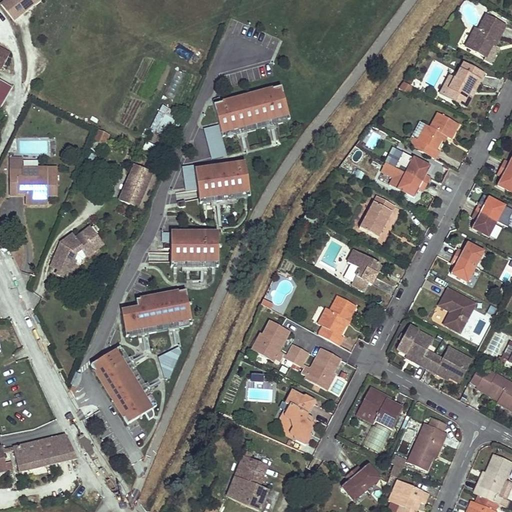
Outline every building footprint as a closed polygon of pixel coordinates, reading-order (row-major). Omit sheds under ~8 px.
[(7,0),(1,5),(13,21),(25,12),(23,9),(33,2),(35,4),(40,0),(7,0)] [(35,4),(33,2),(23,9),(25,12),(35,4)] [(504,27),(485,17),(477,31),(474,30),(464,48),(484,58),(491,45),(494,47),(504,27)] [(494,47),(491,45),(484,58),(487,60),(494,47)] [(9,54),(0,49),(0,68),(2,69),(9,54)] [(483,75),(462,64),(454,80),(445,97),(466,108),(470,100),(466,98),(471,89),(475,91),(483,75)] [(175,100),(183,72),(174,70),(166,98),(175,100)] [(454,80),(448,76),(440,94),(445,97),(454,80)] [(0,106),(0,107),(13,85),(0,78),(0,106)] [(402,83),(397,90),(407,96),(411,88),(402,83)] [(221,132),(288,115),(280,87),(220,103),(219,98),(214,99),(213,102),(219,125),(221,132)] [(475,91),(471,89),(466,98),(470,100),(475,91)] [(170,141),(182,116),(161,106),(149,131),(170,141)] [(410,147),(435,160),(439,152),(436,150),(441,141),(444,135),(447,137),(451,140),(458,126),(438,115),(430,128),(426,126),(418,141),(414,139),(410,147)] [(109,135),(99,131),(94,141),(104,146),(109,135)] [(511,156),(508,164),(503,161),(496,175),(501,178),(496,186),(511,194),(511,156)] [(57,194),(57,168),(38,168),(38,178),(22,179),(22,169),(22,158),(9,158),(10,195),(25,195),(26,201),(47,201),(47,194),(57,194)] [(431,168),(414,158),(397,190),(414,199),(419,190),(423,192),(430,179),(426,177),(431,168)] [(195,170),(194,171),(197,190),(198,199),(249,192),(245,163),(195,170)] [(153,174),(134,166),(119,201),(138,209),(153,174)] [(38,168),(22,169),(22,179),(38,178),(38,168)] [(249,192),(198,199),(199,204),(201,204),(201,205),(210,204),(210,208),(240,203),(239,200),(248,199),(247,197),(250,197),(249,192)] [(504,207),(488,198),(483,207),(478,205),(471,218),(475,221),(471,229),(488,238),(504,207)] [(394,209),(376,199),(373,204),(391,214),(394,209)] [(391,214),(373,204),(359,230),(377,240),(391,214)] [(94,234),(90,228),(86,231),(90,236),(94,234)] [(102,245),(94,234),(90,236),(86,231),(75,239),(72,235),(60,243),(51,267),(59,270),(57,274),(68,279),(75,262),(74,260),(76,254),(82,249),(87,256),(102,245)] [(218,263),(218,234),(171,233),(171,243),(165,243),(164,246),(164,249),(171,249),(170,262),(218,263)] [(483,253),(467,244),(462,253),(457,250),(450,264),(455,267),(450,275),(467,284),(483,253)] [(377,264),(352,251),(345,264),(352,268),(358,271),(354,278),(350,286),(363,293),(367,285),(370,287),(375,277),(372,275),(377,264)] [(499,278),(511,283),(511,259),(508,258),(499,278)] [(381,266),(377,264),(372,275),(375,277),(381,266)] [(358,271),(352,268),(348,275),(354,278),(358,271)] [(475,304),(448,290),(440,306),(450,311),(442,325),(459,333),(475,304)] [(185,291),(135,300),(137,308),(121,311),(124,332),(190,320),(185,291)] [(355,305),(337,295),(329,309),(326,308),(321,317),(326,320),(323,326),(319,334),(340,345),(345,336),(340,334),(346,323),(344,321),(347,316),(349,317),(355,305)] [(272,305),(263,300),(261,305),(270,309),(272,305)] [(326,320),(321,317),(318,324),(323,326),(326,320)] [(190,320),(124,332),(125,337),(191,325),(190,320)] [(290,331),(272,322),(265,336),(264,335),(255,352),(274,362),(276,359),(280,362),(282,358),(285,354),(280,351),(274,348),(277,344),(282,347),(290,331)] [(432,341),(408,328),(396,351),(406,356),(419,364),(418,366),(434,375),(435,372),(449,379),(459,385),(471,362),(447,349),(441,361),(425,353),(432,341)] [(509,362),(511,356),(511,342),(510,341),(501,358),(506,360),(506,361),(509,362)] [(301,349),(293,345),(288,355),(286,359),(293,363),(301,349)] [(120,347),(115,350),(151,410),(156,407),(120,347)] [(308,353),(301,349),(293,363),(300,367),(303,363),(308,353)] [(341,360),(322,349),(314,363),(319,366),(316,371),(311,368),(306,365),(304,369),(301,373),(307,377),(306,379),(327,391),(336,374),(334,373),(341,360)] [(115,350),(91,365),(127,424),(144,414),(148,420),(152,418),(154,415),(151,410),(115,350)] [(419,364),(406,356),(404,359),(418,366),(419,364)] [(506,361),(506,360),(501,358),(499,357),(496,364),(503,368),(506,361)] [(448,382),(449,379),(435,372),(434,375),(448,382)] [(511,385),(487,372),(477,391),(486,396),(488,393),(500,400),(499,403),(497,405),(511,413),(511,385)] [(71,384),(75,386),(80,375),(76,373),(71,384)] [(270,401),(272,390),(262,388),(263,384),(253,382),(251,397),(270,401)] [(381,394),(369,388),(358,410),(374,418),(373,420),(390,429),(401,408),(385,400),(380,397),(381,394)] [(296,392),(289,404),(290,405),(294,407),(288,417),(289,418),(287,423),(288,431),(291,433),(291,435),(297,438),(296,440),(305,446),(310,437),(308,436),(311,431),(312,429),(311,424),(313,421),(312,416),(308,413),(314,402),(296,392)] [(488,393),(486,396),(499,403),(500,400),(488,393)] [(294,407),(290,405),(284,415),(287,435),(296,440),(297,438),(291,435),(291,433),(288,431),(287,423),(289,418),(288,417),(294,407)] [(358,410),(355,415),(372,424),(373,420),(374,418),(358,410)] [(430,425),(443,431),(446,423),(433,417),(430,425)] [(430,425),(425,423),(407,462),(426,470),(433,457),(439,443),(442,444),(447,433),(443,431),(430,425)] [(66,436),(13,448),(14,451),(18,472),(77,460),(66,436)] [(442,444),(439,443),(433,457),(436,458),(442,444)] [(11,461),(5,463),(3,454),(2,450),(2,448),(0,448),(0,472),(6,471),(6,469),(13,468),(11,461)] [(406,460),(393,454),(390,463),(397,466),(403,468),(406,460)] [(511,465),(511,464),(493,456),(485,473),(479,489),(481,490),(479,496),(498,505),(501,498),(498,497),(511,465)] [(267,467),(243,457),(240,465),(264,474),(267,467)] [(379,479),(367,464),(359,471),(356,467),(344,477),(347,481),(340,488),(353,502),(379,479)] [(237,473),(226,498),(258,511),(267,491),(259,487),(264,474),(240,465),(238,470),(237,473)] [(397,466),(395,468),(393,474),(399,476),(403,468),(397,466)] [(479,489),(485,473),(483,472),(473,494),(479,496),(481,490),(479,489)] [(429,493),(414,487),(399,480),(394,490),(389,502),(400,506),(397,511),(414,511),(412,511),(417,500),(421,502),(424,503),(429,493)] [(475,504),(470,502),(467,510),(470,511),(495,511),(498,505),(479,496),(475,504)] [(414,511),(416,511),(421,502),(417,500),(412,511),(414,511)]
